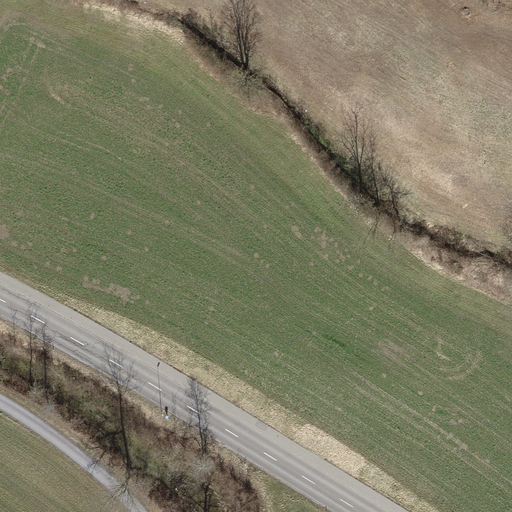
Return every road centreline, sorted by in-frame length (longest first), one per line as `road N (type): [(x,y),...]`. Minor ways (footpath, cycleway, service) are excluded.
road 1 (tertiary): [(362,511),(0,299)]
road 2 (track): [(139,511),(114,482),(0,400)]
